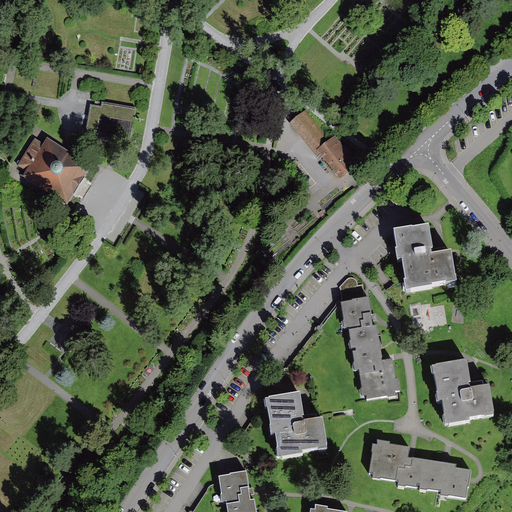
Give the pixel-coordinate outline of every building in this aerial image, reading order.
[(102,107),(90,105),(88,117),(85,135),(114,140),(128,142),(133,108),(102,103),(102,107)] [(308,112),(292,125),(318,157),(323,154),(345,181),(361,168),(337,139),(333,142),(308,112)] [(91,165),(46,139),(43,145),(34,139),(26,153),(18,166),(25,171),(22,177),(68,204),(79,186),(91,165)] [(439,231),(406,236),(416,295),(466,287),(461,257),(444,260),(439,231)] [(375,302),(347,306),(351,330),(355,329),(362,375),(365,374),(369,402),(405,397),(399,361),(389,363),(388,357),(384,328),(379,329),(377,317),(375,302)] [(477,366),(444,372),(455,430),(506,420),(500,390),(482,394),(477,366)] [(309,399),(276,404),(281,440),(286,439),(290,461),(338,453),(333,422),(313,425),(309,399)] [(408,450),(374,444),(370,475),(373,475),(372,479),(398,483),(397,489),(405,490),(405,489),(440,494),(440,496),(467,501),(470,481),(471,472),(454,469),(455,467),(446,465),(413,460),(406,459),(408,450)] [(247,474),(221,478),(225,504),(228,503),(229,511),(257,511),(256,502),(252,503),(247,474)]
